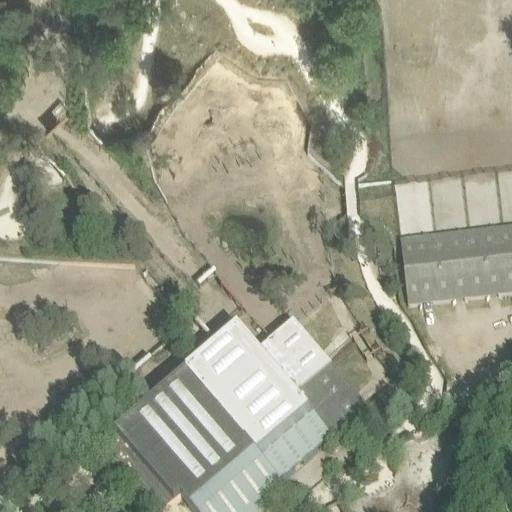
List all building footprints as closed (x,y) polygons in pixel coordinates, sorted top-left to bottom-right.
[(209,28),(202,41),(247,67),(255,54),(209,28)] [(437,238),(401,242),(404,270),(409,308),(511,296),(511,229),(506,230),(472,234),(437,238)] [(163,259),(175,272),(194,255),(182,242),(163,259)] [(105,444),(103,446),(113,457),(116,461),(121,467),(146,496),(150,500),(155,506),(159,511),(166,511),(182,499),(193,511),(271,511),(275,509),(291,495),(288,491),(282,484),(307,463),(333,441),(369,411),(332,368),(294,323),(264,349),(244,325),(215,350),(187,374),(177,382),(157,399),(105,444)] [(368,332),(355,342),(368,358),(381,349),(368,332)]
